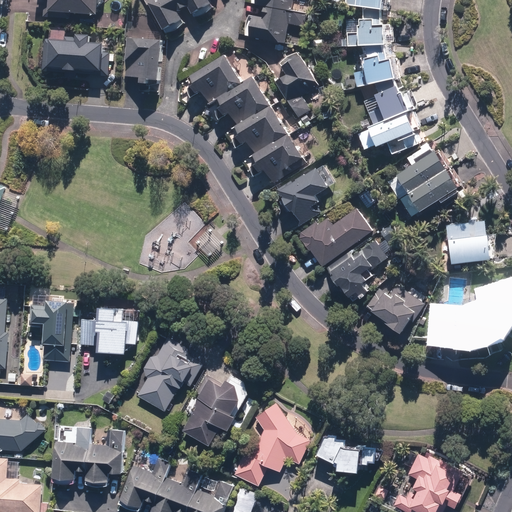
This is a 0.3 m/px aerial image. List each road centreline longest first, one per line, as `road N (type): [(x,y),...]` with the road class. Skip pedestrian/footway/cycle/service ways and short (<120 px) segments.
road 1 (residential): [(0,105),(169,122),(208,153),(302,296),(328,319),(421,370),(511,380)]
road 2 (residential): [(433,0),(432,45),(445,82),(511,191)]
